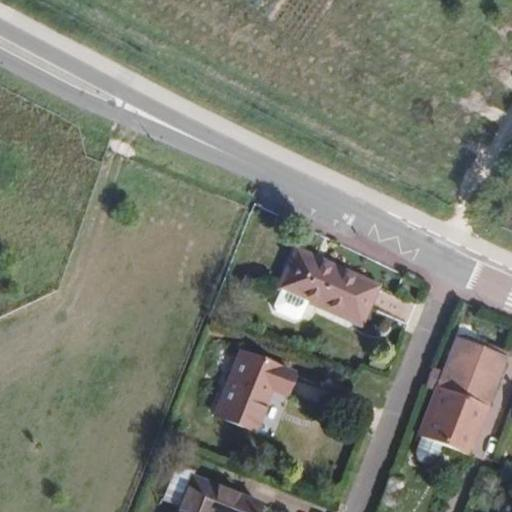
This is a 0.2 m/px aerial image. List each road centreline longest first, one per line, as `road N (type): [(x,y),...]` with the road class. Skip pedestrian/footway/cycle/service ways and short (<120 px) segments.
road 1 (tertiary): [(445,264),(0,36)]
road 2 (residential): [(445,264),(348,511)]
road 3 (residential): [(511,372),(456,511)]
road 4 (track): [(511,144),(445,264)]
